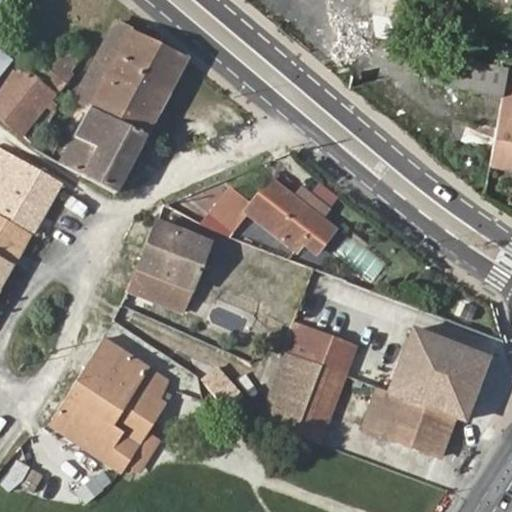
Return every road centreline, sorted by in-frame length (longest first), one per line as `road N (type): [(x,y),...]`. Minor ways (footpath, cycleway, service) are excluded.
road 1 (secondary): [(304,104),(511,258)]
road 2 (residential): [(304,104),(274,133),(101,220)]
road 3 (residential): [(101,220),(70,234),(0,345)]
road 4 (secondary): [(180,0),(304,104)]
